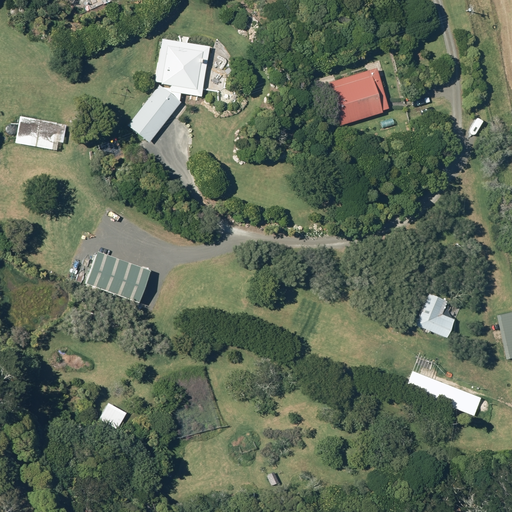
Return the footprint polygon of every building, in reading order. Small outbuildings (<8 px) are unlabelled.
[(128,126),(151,142),(181,102),(180,101),(181,93),(202,96),(210,46),(163,39),(156,82),(162,83),(162,84),(171,86),(171,88),(163,87),(159,85),(128,126)] [(389,109),(377,68),(328,82),(341,125),(383,113),(383,111),(389,109)] [(15,143),(57,150),(58,142),(63,143),(66,125),(57,123),(57,122),(20,116),(15,143)] [(86,283),(138,304),(151,271),(99,251),(86,283)] [(125,414),(106,404),(98,420),(117,429),(125,414)]
